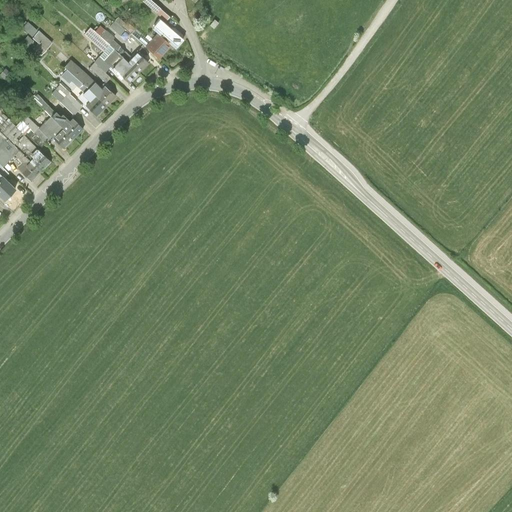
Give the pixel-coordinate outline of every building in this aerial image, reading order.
[(169,17),(150,0),(144,0),(143,2),(165,21),(169,17)] [(172,30),(159,19),(153,26),(163,35),(161,36),(167,41),(168,39),(177,46),(183,39),(181,38),(183,36),(174,28),(172,30)] [(125,29),(115,21),(109,27),(119,35),(125,29)] [(32,36),(37,31),(27,23),(23,28),(32,36)] [(108,44),(100,37),(90,28),(84,35),(102,51),(108,44)] [(158,33),(150,41),(135,28),(131,34),(158,58),(159,57),(171,45),(167,41),(161,36),(158,33)] [(51,43),(38,31),(32,38),(38,43),(45,50),(51,43)] [(120,47),(112,40),(114,38),(106,31),(100,37),(108,44),(114,49),(116,50),(120,47)] [(33,41),(28,36),(24,40),(30,45),(33,41)] [(45,50),(38,43),(32,48),(40,56),(46,50),(45,50)] [(125,51),(120,47),(116,50),(121,55),(125,51)] [(121,55),(116,50),(114,49),(104,60),(110,67),(112,69),(114,67),(118,72),(117,72),(128,82),(138,73),(126,61),(121,55)] [(130,57),(125,51),(121,55),(126,61),(130,57)] [(147,63),(136,51),(130,57),(126,61),(138,73),(147,63)] [(104,60),(100,57),(95,62),(97,65),(105,72),(110,67),(104,60)] [(93,82),(70,60),(65,66),(68,69),(83,84),(84,85),(88,88),(93,82)] [(105,72),(97,65),(95,62),(90,67),(105,82),(110,77),(105,72)] [(83,84),(68,69),(62,76),(69,83),(71,81),(79,88),(83,84)] [(10,75),(5,70),(0,74),(5,80),(10,75)] [(99,87),(93,82),(88,88),(93,93),(99,87)] [(76,100),(60,84),(55,89),(58,91),(77,110),(84,103),(78,98),(76,100)] [(84,85),(83,84),(79,88),(83,92),(89,98),(93,93),(88,88),(84,85)] [(115,95),(103,84),(99,87),(93,93),(105,105),(115,95)] [(55,112),(42,100),(46,95),(41,90),(33,99),(51,116),(55,112)] [(77,110),(58,91),(53,96),(73,114),(77,110)] [(105,105),(93,93),(89,98),(83,92),(78,98),(84,103),(95,115),(105,105)] [(15,126),(0,111),(0,131),(13,144),(23,135),(25,133),(17,125),(15,126)] [(59,117),(55,112),(51,116),(62,128),(66,123),(65,122),(59,117)] [(45,144),(49,139),(48,138),(38,128),(39,128),(26,116),(22,120),(45,144)] [(62,128),(51,116),(39,128),(38,128),(48,138),(50,136),(63,148),(73,138),(62,128)] [(83,128),(72,118),(66,123),(62,128),(73,138),(83,128)] [(40,148),(45,144),(22,120),(17,125),(25,133),(40,148)] [(0,165),(2,167),(14,154),(14,153),(18,149),(13,144),(0,131),(0,165)] [(37,148),(23,135),(13,144),(18,149),(27,158),(37,148)] [(50,161),(37,148),(27,158),(40,171),(50,161)] [(27,158),(18,149),(14,153),(14,154),(23,162),(17,168),(30,181),(40,171),(27,158)] [(0,201),(6,208),(20,194),(7,182),(0,189),(0,188),(0,201)]
